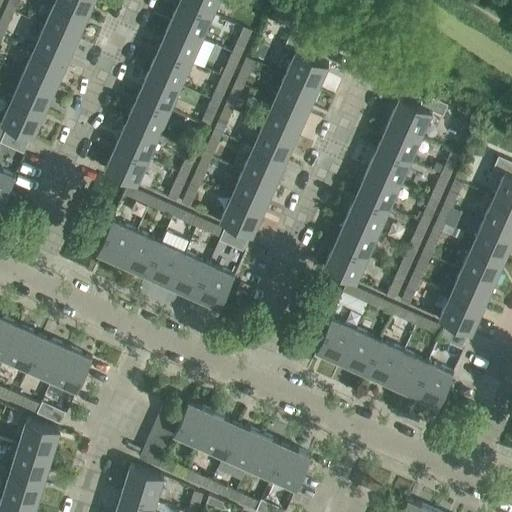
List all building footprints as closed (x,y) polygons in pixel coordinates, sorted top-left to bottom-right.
[(15,9),(19,0),(8,0),(6,5),(15,9)] [(77,37),(88,13),(59,0),(54,0),(45,22),(77,37)] [(59,0),(88,13),(93,0),(59,0)] [(214,10),(190,0),(179,0),(170,20),(203,34),(214,10)] [(190,0),(214,10),(217,0),(190,0)] [(283,0),(277,0),(270,17),(288,25),(296,6),(283,0)] [(0,31),(4,33),(15,9),(6,5),(0,18),(0,31)] [(203,34),(170,20),(160,44),(192,58),(203,34)] [(66,61),(77,37),(45,22),(34,47),(66,61)] [(242,52),(252,28),(244,24),(233,48),(242,52)] [(296,47),(286,71),(318,85),(329,61),(326,59),(325,60),(309,52),(314,42),(291,32),(286,43),(296,47)] [(192,58),(160,44),(149,68),(182,82),(192,58)] [(56,85),(66,61),(34,47),(23,70),(56,85)] [(231,76),(242,52),(233,48),(222,72),(231,76)] [(245,82),(255,58),(247,54),(236,78),(245,82)] [(171,106),(182,82),(149,68),(138,92),(171,106)] [(45,109),(56,85),(23,70),(13,95),(45,109)] [(307,110),(318,85),(286,71),(275,95),(307,110)] [(220,101),(231,76),(222,72),(211,97),(220,101)] [(234,106),(245,82),(236,78),(225,103),(234,106)] [(401,93),(389,118),(422,132),(433,108),(443,113),(448,102),(425,91),(420,102),(404,95),(404,94),(401,93)] [(171,106),(138,92),(128,116),(160,131),(171,106)] [(34,135),(45,109),(13,95),(1,120),(5,122),(5,121),(30,133),(34,135)] [(297,134),(307,110),(275,95),(264,119),(297,134)] [(209,125),(220,101),(211,97),(200,121),(209,125)] [(223,131),(234,106),(225,103),(214,127),(223,131)] [(160,131),(128,116),(117,141),(149,155),(160,131)] [(422,132),(389,118),(379,142),(411,157),(422,132)] [(286,158),(297,134),(264,119),(253,143),(286,158)] [(198,149),(209,125),(200,121),(190,145),(198,149)] [(212,155),(223,131),(214,127),(203,152),(212,155)] [(24,150),(29,139),(6,128),(2,137),(1,139),(24,150)] [(149,155),(117,141),(105,167),(109,168),(134,179),(138,181),(149,155)] [(411,157),(379,142),(368,166),(400,181),(411,157)] [(275,181),(286,158),(253,143),(243,167),(275,181)] [(188,173),(198,149),(190,145),(179,170),(188,173)] [(452,146),(441,170),(450,174),(461,150),(452,146)] [(202,180),(212,155),(203,152),(192,176),(202,180)] [(505,169),(494,193),(511,201),(511,158),(499,153),(494,164),(505,169)] [(16,174),(0,166),(0,205),(1,206),(3,203),(3,202),(14,177),(16,174)] [(400,181),(368,166),(357,191),(390,205),(400,181)] [(265,206),(275,181),(243,167),(232,192),(265,206)] [(177,198),(188,173),(179,170),(168,194),(177,198)] [(439,199),(450,174),(441,170),(430,195),(439,199)] [(191,204),(202,180),(192,176),(182,200),(191,204)] [(464,180),(455,176),(444,201),(453,204),(464,180)] [(127,183),(124,191),(148,202),(152,193),(127,183)] [(511,230),(511,201),(494,193),(486,190),(475,214),(483,218),(511,230)] [(390,205),(357,191),(346,215),(379,229),(390,205)] [(253,232),(265,206),(232,192),(220,218),(224,219),(249,230),(249,231),(253,232)] [(176,204),(152,193),(148,202),(172,213),(176,204)] [(428,223),(439,199),(430,195),(420,219),(428,223)] [(463,209),(453,204),(444,201),(433,225),(442,229),(446,221),(447,217),(457,221),(463,209)] [(200,215),(176,204),(172,213),(197,223),(200,215)] [(225,226),(200,215),(197,223),(221,234),(225,226)] [(379,229),(346,215),(336,239),(368,254),(379,229)] [(122,260),(136,227),(112,216),(110,220),(111,220),(99,245),(97,249),(122,260)] [(505,256),(511,239),(511,230),(483,218),(472,242),(505,256)] [(417,247),(428,223),(420,219),(409,243),(417,247)] [(446,221),(442,229),(461,237),(465,229),(446,221)] [(435,245),(442,229),(433,225),(423,249),(431,253),(439,256),(442,249),(435,245)] [(225,226),(221,234),(220,237),(243,247),(248,236),(225,226)] [(147,271),(160,238),(136,227),(122,260),(147,271)] [(171,282),(186,250),(160,238),(147,271),(171,282)] [(368,254),(336,239),(324,264),(328,266),(328,265),(353,277),(357,279),(368,254)] [(494,280),(505,256),(472,242),(462,266),(494,280)] [(407,271),(417,247),(409,243),(398,268),(407,271)] [(421,278),(431,253),(423,249),(412,274),(421,278)] [(195,293),(209,260),(186,250),(171,282),(195,293)] [(235,272),(209,260),(195,293),(220,304),(222,300),(221,300),(233,275),(235,272)] [(483,305),(494,280),(462,266),(451,290),(483,305)] [(396,296),(407,271),(398,268),(387,292),(396,296)] [(410,302),(421,278),(412,274),(401,298),(410,302)] [(343,289),(367,299),(371,291),(346,280),(343,289)] [(472,330),(483,305),(451,290),(439,316),(443,317),(469,328),(468,328),(472,330)] [(395,302),(371,291),(367,299),(391,310),(395,302)] [(395,302),(391,310),(404,316),(399,330),(410,335),(416,321),(420,313),(395,302)] [(0,351),(4,353),(18,321),(0,313),(0,351)] [(444,324),(420,313),(416,321),(440,332),(444,324)] [(343,358),(356,325),(331,314),(329,318),(330,318),(318,343),(316,347),(343,358)] [(28,364),(43,332),(18,321),(4,353),(28,364)] [(462,345),(467,334),(444,324),(440,332),(439,335),(440,335),(447,338),(462,345)] [(366,369),(380,336),(356,325),(343,358),(366,369)] [(52,375),(67,343),(43,332),(28,364),(52,375)] [(390,379),(404,347),(380,336),(366,369),(390,379)] [(93,354),(92,354),(67,343),(52,375),(78,387),(80,383),(79,383),(90,358),(91,358),(93,354)] [(414,390),(428,358),(404,347),(390,379),(414,390)] [(454,369),(428,358),(414,390),(440,402),(441,398),(452,373),(453,373),(454,369)] [(17,389),(0,381),(0,392),(13,398),(17,389)] [(42,400),(17,389),(13,398),(38,409),(42,400)] [(200,440),(214,409),(189,397),(187,401),(183,411),(178,422),(175,428),(200,440)] [(43,398),(42,400),(38,409),(61,420),(66,409),(43,398)] [(178,422),(183,411),(163,403),(158,413),(178,422)] [(224,451),(239,420),(214,409),(200,440),(224,451)] [(175,428),(178,422),(158,413),(154,423),(173,432),(175,428)] [(53,452),(61,426),(57,424),(57,425),(31,417),(31,416),(27,415),(19,441),(53,452)] [(248,462),(262,430),(239,420),(224,451),(248,462)] [(169,443),(173,432),(154,423),(149,434),(169,443)] [(271,473),(286,441),(262,430),(248,462),(271,473)] [(164,453),(169,443),(149,434),(144,444),(164,453)] [(45,477),(53,452),(19,441),(11,467),(45,477)] [(312,452),(311,452),(286,441),(271,473),(297,485),(299,481),(298,481),(310,456),(312,452)] [(163,455),(164,453),(144,444),(140,455),(159,463),(163,455)] [(187,466),(163,455),(159,463),(184,474),(187,466)] [(161,471),(136,463),(134,463),(131,461),(122,488),(156,499),(165,472),(161,471)] [(212,476),(187,466),(184,474),(208,485),(212,476)] [(37,503),(45,477),(11,467),(3,492),(37,503)] [(236,487),(212,476),(208,485),(232,496),(236,487)] [(260,498),(236,487),(232,496),(256,506),(260,498)] [(152,511),(156,499),(122,488),(114,511),(152,511)] [(195,488),(189,509),(198,511),(205,491),(195,488)] [(0,511),(33,511),(37,503),(3,492),(0,501),(0,511)] [(209,492),(206,499),(222,505),(224,499),(209,492)] [(431,511),(433,507),(408,495),(406,499),(407,499),(402,509),(400,511),(431,511)] [(261,496),(260,498),(256,506),(268,511),(283,511),(286,507),(261,496)] [(379,511),(400,511),(402,509),(382,501),(377,511),(379,511)]
